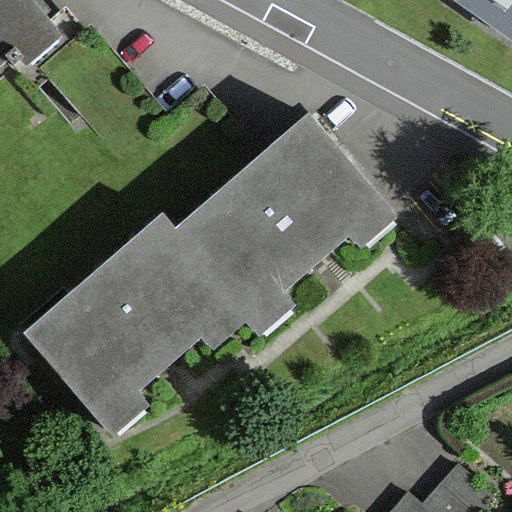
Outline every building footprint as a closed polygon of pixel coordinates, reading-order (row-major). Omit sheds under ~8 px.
[(0,0),(0,64),(3,62),(46,25),(45,23),(24,0),(0,0)] [(511,0),(494,0),(511,12),(511,0)] [(76,36),(56,13),(45,23),(46,25),(3,62),(20,82),(39,65),(119,157),(144,136),(152,145),(162,137),(212,196),(254,160),(195,92),(160,122),(82,31),(76,36)] [(212,196),(171,231),(158,215),(19,335),(96,424),(170,361),(229,310),(242,325),(314,263),(381,206),(304,117),(254,160),(212,196)] [(404,494),(396,503),(388,511),(483,511),(493,501),(453,466),(445,475),(429,494),(418,506),(404,494)]
